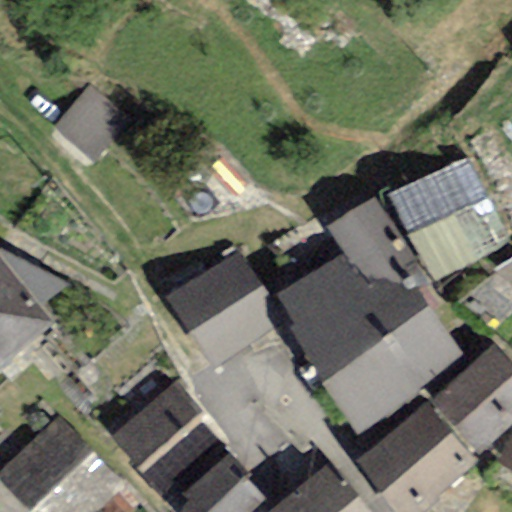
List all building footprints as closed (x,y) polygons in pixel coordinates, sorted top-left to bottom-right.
[(97,98),(65,136),(99,166),(132,128),(97,98)] [(464,160),(387,195),(435,282),(511,242),(464,160)] [(376,197),(328,229),(345,254),(277,299),(296,328),(289,333),(355,432),(463,361),(416,291),(432,281),(376,197)] [(0,249),(0,263),(37,309),(71,288),(0,249)] [(165,298),(212,369),(285,322),(238,251),(165,298)] [(0,367),(53,328),(37,309),(0,263),(0,367)] [(511,365),(495,347),(433,402),(479,454),(511,423),(511,365)] [(178,380),(111,440),(164,497),(217,446),(178,380)] [(358,464),(393,511),(419,511),(475,458),(425,403),(358,464)] [(59,418),(0,472),(0,481),(28,511),(92,453),(59,418)] [(511,438),(498,460),(511,469),(511,438)] [(105,511),(128,492),(92,453),(28,511),(105,511)] [(250,476),(226,453),(182,495),(189,501),(180,511),(252,511),(265,501),(246,480),(250,476)] [(367,511),(326,464),(271,511),(367,511)]
